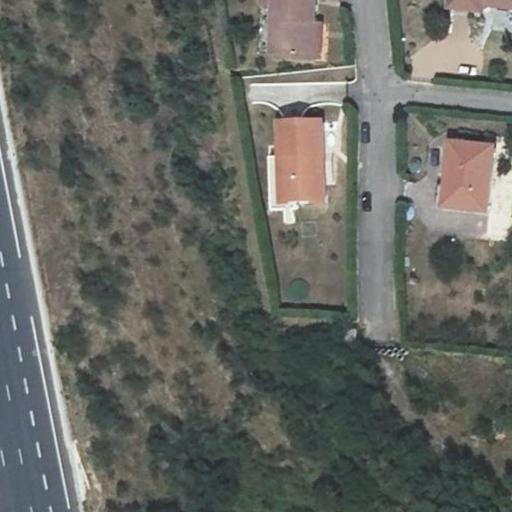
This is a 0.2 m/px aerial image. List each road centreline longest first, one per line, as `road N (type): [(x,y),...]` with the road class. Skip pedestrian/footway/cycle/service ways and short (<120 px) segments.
road 1 (residential): [(376,327),(381,90)]
road 2 (track): [(511,493),(441,455),(378,373)]
road 3 (residential): [(381,90),(511,105)]
